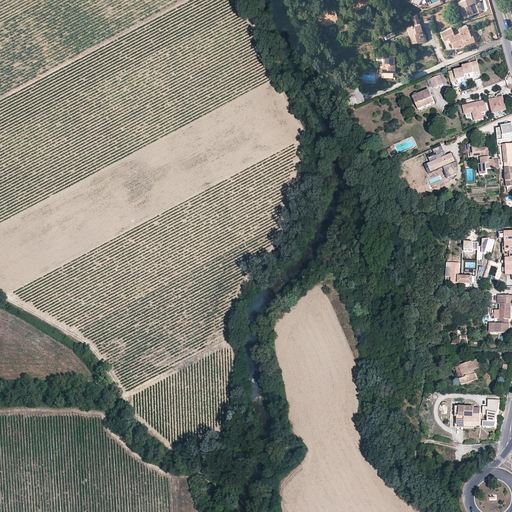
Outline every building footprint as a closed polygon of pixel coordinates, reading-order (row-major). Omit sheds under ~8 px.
[(363,4),(362,4),(361,0),(352,0),(353,2),(352,2),(354,9),(357,8),(358,10),(360,11),(363,11),(364,9),(363,4)] [(464,17),(473,14),(469,4),(475,1),(476,1),(475,0),(461,0),(457,2),(464,17)] [(337,19),(334,9),(316,14),(319,24),(337,19)] [(413,24),(406,27),(411,42),(413,42),(423,38),(421,30),(419,23),(413,24)] [(458,29),(459,33),(454,34),(452,27),(439,32),(443,40),(448,39),(449,43),(451,42),(452,47),(460,44),(462,43),(463,45),(474,41),(472,35),(470,36),(467,26),(458,29)] [(384,56),(382,56),(382,72),(395,72),(395,63),(393,63),(393,56),(395,56),(395,51),(384,51),(384,56)] [(463,68),(465,75),(479,71),(477,61),(471,63),(471,64),(462,66),(463,68)] [(344,67),(338,70),(342,79),(348,76),(344,67)] [(457,79),(465,77),(465,75),(463,68),(448,72),(451,82),(457,80),(457,79)] [(443,84),(439,75),(430,79),(433,86),(434,87),(443,84)] [(413,96),(419,109),(435,102),(429,90),(413,96)] [(493,113),(506,110),(501,93),(496,95),(497,98),(494,99),(493,96),(489,97),(493,113)] [(481,112),(487,111),(485,100),(462,106),(465,116),(473,114),(475,121),(483,119),(481,112)] [(511,132),(511,124),(497,128),(498,141),(505,139),(504,134),(511,132)] [(470,150),(471,157),(481,156),(482,164),(479,165),(480,175),(488,174),(487,169),(500,168),(499,159),(491,160),(490,157),(489,157),(488,147),(478,148),(478,143),(470,144),(468,144),(468,150),(470,150)] [(511,143),(503,145),(504,158),(505,168),(511,167),(511,143)] [(456,161),(452,152),(443,157),(441,157),(440,155),(437,156),(435,153),(428,156),(430,160),(431,162),(428,163),(432,172),(444,166),(447,173),(455,170),(452,163),(456,161)] [(511,232),(499,233),(499,241),(506,240),(507,286),(511,286),(511,232)] [(478,247),(477,259),(482,260),(482,254),(485,255),(486,251),(489,252),(489,251),(491,251),(495,241),(490,239),(483,240),(483,247),(478,247)] [(477,250),(478,243),(465,242),(464,251),(473,252),(473,250),(477,250)] [(446,277),(452,277),(451,283),(476,284),(477,276),(473,276),(459,276),(459,263),(452,263),(452,266),(447,266),(446,277)] [(507,296),(499,295),(499,305),(500,305),(500,311),(495,311),(495,315),(493,315),(493,317),(495,317),(495,320),(500,320),(500,325),(491,325),(490,334),(510,334),(510,324),(509,324),(509,323),(506,322),(506,319),(509,319),(511,319),(511,304),(511,298),(507,299),(507,296)] [(467,343),(467,336),(461,336),(460,337),(456,337),(456,341),(452,341),(452,347),(460,347),(460,341),(465,341),(465,343),(467,343)] [(462,385),(478,380),(474,369),(473,370),(472,368),(475,368),(472,361),(459,366),(464,378),(460,379),(462,385)] [(488,422),(483,422),(484,428),(495,427),(500,400),(488,401),(488,408),(483,408),(483,415),(488,416),(488,422)] [(455,427),(473,427),(473,422),(480,422),(480,409),(474,408),(474,407),(456,407),(455,418),(455,427)]
